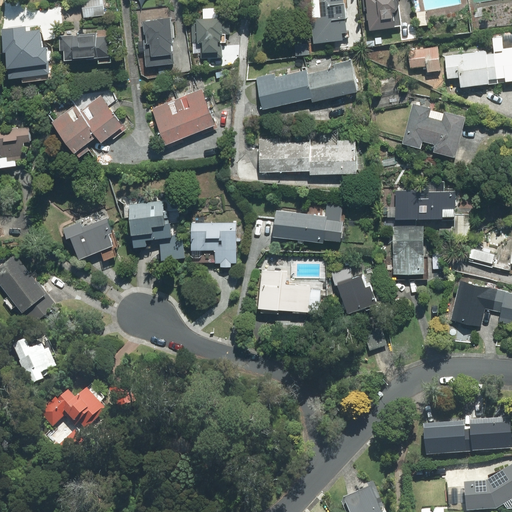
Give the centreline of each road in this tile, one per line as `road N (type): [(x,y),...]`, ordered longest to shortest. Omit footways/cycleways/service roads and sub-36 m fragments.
road 1 (residential): [(331,462),(299,388),(140,313)]
road 2 (residential): [(331,462),(421,378),(452,370),(511,373)]
